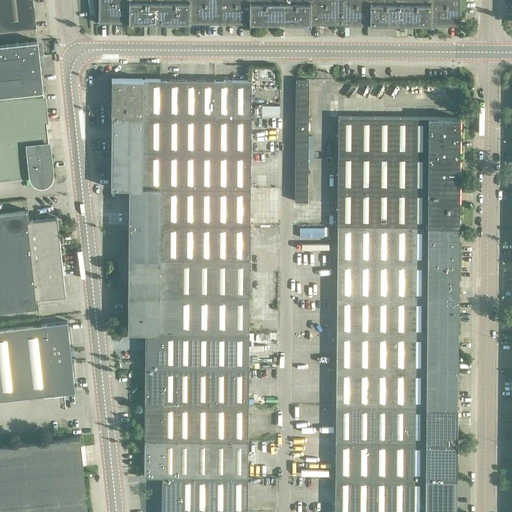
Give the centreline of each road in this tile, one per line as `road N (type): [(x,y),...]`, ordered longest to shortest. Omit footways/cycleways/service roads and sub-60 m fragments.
road 1 (tertiary): [(115,511),(69,71),(80,51)]
road 2 (unclassified): [(284,511),(287,50)]
road 3 (unclassified): [(485,511),(489,51)]
road 4 (tertiary): [(287,50),(80,51)]
road 5 (tertiary): [(489,51),(287,50)]
